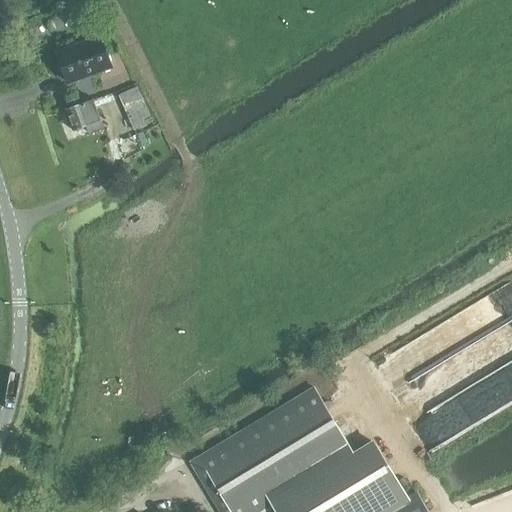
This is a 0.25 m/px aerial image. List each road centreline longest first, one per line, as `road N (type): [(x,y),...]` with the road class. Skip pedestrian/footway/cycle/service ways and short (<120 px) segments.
road 1 (track): [(189,453),(163,423),(144,368),(144,295),(178,232),(193,171),(106,0)]
road 2 (track): [(112,511),(169,480),(189,453),(511,264)]
road 3 (unclassified): [(0,439),(20,303),(0,183)]
